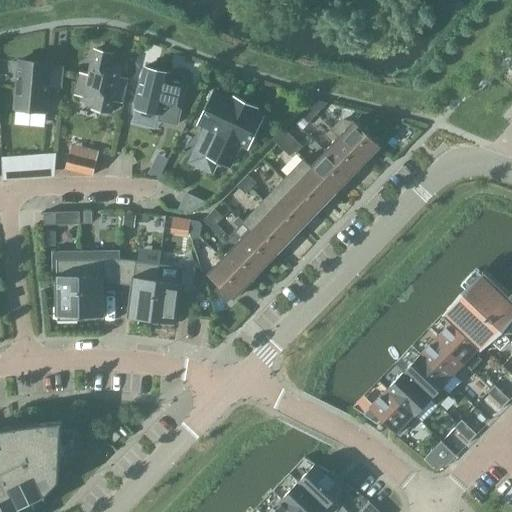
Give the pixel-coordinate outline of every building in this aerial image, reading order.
[(79,84),(77,95),(81,96),(81,97),(84,97),(83,101),(94,104),(93,108),(112,113),(114,102),(122,103),(128,79),(120,77),(123,64),(112,61),(114,55),(94,50),(89,75),(81,73),(78,84),(79,84)] [(51,64),(20,61),(15,109),(47,112),(49,87),(62,89),(64,67),(51,66),(51,64)] [(161,114),(164,105),(181,110),(187,83),(170,79),(171,74),(145,67),(135,108),(161,114)] [(242,106),(214,93),(199,125),(209,130),(204,141),(210,144),(205,155),(230,167),(241,146),(248,149),(263,117),(257,113),(258,110),(244,103),(242,106)] [(303,118),(309,124),(328,104),(319,101),(303,118)] [(332,130),(339,137),(365,162),(381,146),(355,121),(353,123),(342,121),(336,127),(333,130),(332,129),(332,130)] [(283,128),(272,140),(273,140),(278,145),(290,156),(295,150),(284,139),(289,134),(289,133),(284,128),(283,128)] [(289,134),(284,139),(295,150),(301,145),(289,134)] [(339,137),(325,152),(351,177),(365,162),(339,137)] [(70,153),(66,169),(93,176),(99,152),(85,149),(83,157),(70,153)] [(304,159),(337,191),(351,177),(325,152),(312,166),(304,158),(304,159)] [(30,155),(1,158),(3,180),(32,178),(30,155)] [(130,177),(134,177),(145,178),(146,158),(131,157),(130,177)] [(337,191),(304,159),(304,160),(284,181),(316,211),(336,191),(337,192),(337,191)] [(152,167),(148,174),(159,179),(162,173),(152,167)] [(248,175),(237,186),(246,195),(257,183),(248,175)] [(316,211),(284,181),(264,202),(296,232),(316,211)] [(201,208),(196,195),(185,199),(190,212),(201,208)] [(264,202),(259,207),(244,222),(244,221),(243,222),(276,253),(277,252),(296,232),(264,202)] [(215,209),(204,221),(212,229),(223,218),(215,209)] [(56,225),(80,224),(80,212),(56,213),(44,213),(44,225),(56,225)] [(125,213),(124,226),(132,226),(133,214),(125,213)] [(239,227),(230,237),(237,244),(263,269),(277,254),(278,253),(277,252),(276,253),(243,222),(244,221),(239,217),(234,222),(239,227)] [(191,220),(189,232),(197,233),(199,222),(191,220)] [(237,244),(223,258),(249,283),(263,269),(237,244)] [(249,283),(223,258),(208,274),(220,285),(216,290),(228,300),(232,296),(234,299),(249,283)] [(119,283),(120,259),(104,259),(104,260),(80,260),(81,315),(105,315),(104,283),(119,283)] [(137,262),(137,261),(120,259),(119,283),(133,285),(129,316),(153,319),(160,265),(137,262)] [(78,315),(81,315),(80,260),(57,260),(57,320),(78,320),(78,315)] [(183,268),(160,265),(153,319),(176,322),(180,291),(192,293),(195,269),(183,267),(183,268)] [(511,291),(510,294),(485,270),(446,312),(482,346),(495,332),(505,341),(511,340),(511,291)] [(475,353),(482,346),(446,312),(445,312),(454,321),(438,337),(472,371),(483,360),(475,353)] [(438,337),(421,355),(448,381),(454,375),(462,382),(472,371),(438,337)] [(442,387),(448,381),(421,355),(404,372),(439,405),(449,394),(442,387)] [(404,372),(388,389),(415,415),(431,399),(438,406),(439,405),(404,372)] [(488,393),(495,400),(503,393),(495,386),(488,393)] [(388,389),(364,414),(377,423),(382,419),(397,434),(415,415),(388,389)] [(495,400),(503,407),(510,400),(503,393),(495,400)] [(455,428),(462,435),(469,427),(462,420),(455,428)] [(62,421),(41,423),(11,427),(0,429),(0,511),(29,511),(60,481),(62,421)] [(462,435),(469,442),(477,435),(469,427),(462,435)] [(430,453),(425,458),(438,471),(443,465),(430,453)] [(327,475),(330,473),(316,464),(298,482),(329,511),(336,511),(343,505),(336,498),(343,490),(327,475)] [(329,511),(298,482),(282,500),(294,511),(322,511),(325,509),(327,511),(329,511)] [(294,511),(282,500),(269,511),(294,511)] [(359,511),(380,511),(378,510),(369,501),(359,511)]
